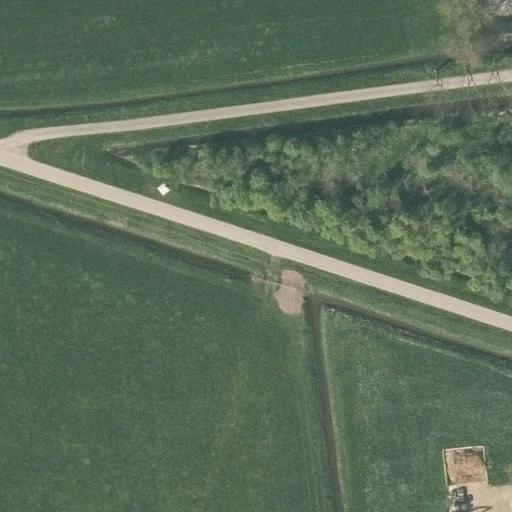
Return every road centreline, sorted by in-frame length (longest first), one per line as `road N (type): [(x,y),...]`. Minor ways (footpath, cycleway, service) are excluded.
road 1 (unclassified): [(511,324),(0,162)]
road 2 (unclassified): [(0,160),(34,137),(511,75)]
